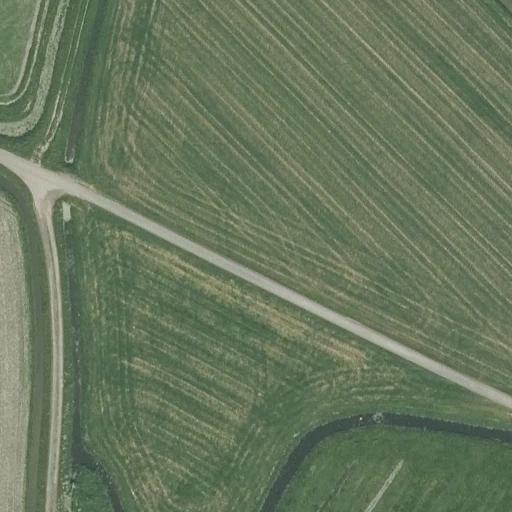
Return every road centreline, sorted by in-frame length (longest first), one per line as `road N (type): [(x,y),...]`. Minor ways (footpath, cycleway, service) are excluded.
road 1 (unclassified): [(511,404),(0,156)]
road 2 (track): [(52,511),(57,338),(39,165),(84,0)]
